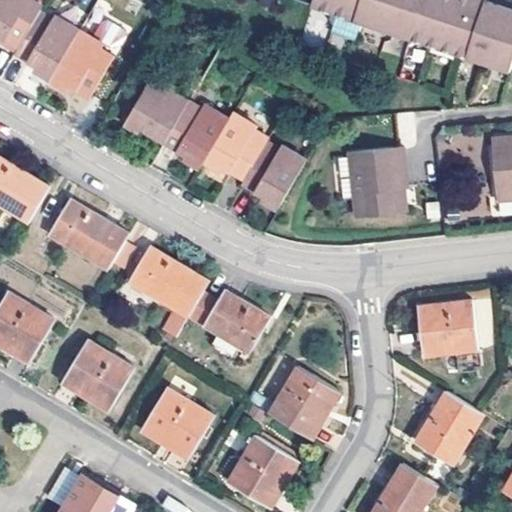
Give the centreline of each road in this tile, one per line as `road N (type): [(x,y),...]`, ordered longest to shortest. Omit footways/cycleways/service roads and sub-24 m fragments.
road 1 (residential): [(364,268),(291,265),(241,248),(0,106)]
road 2 (residential): [(364,268),(378,416),(323,511)]
road 3 (residential): [(211,511),(58,421)]
road 4 (residential): [(511,251),(364,268)]
